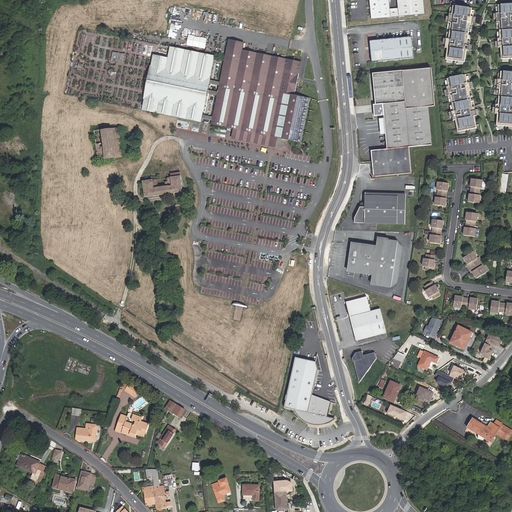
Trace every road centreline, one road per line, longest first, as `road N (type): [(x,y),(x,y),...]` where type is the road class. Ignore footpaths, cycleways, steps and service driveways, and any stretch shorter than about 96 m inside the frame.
road 1 (tertiary): [(335,0),(350,154),(319,274),(356,423)]
road 2 (unclassified): [(356,423),(334,435),(302,435),(0,249)]
road 3 (primary): [(45,323),(274,452),(309,474),(325,496)]
road 4 (primary): [(345,453),(328,458),(280,441),(92,333)]
road 5 (residential): [(511,293),(456,285),(446,274),(460,169)]
road 6 (residential): [(511,347),(488,377),(427,416),(385,460)]
road 7 (residential): [(145,511),(90,459),(33,420),(8,417)]
